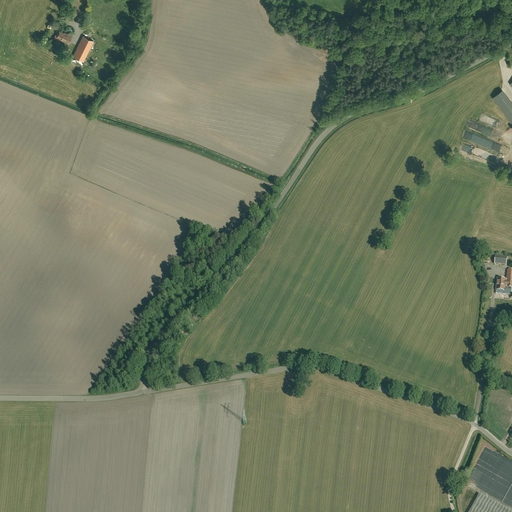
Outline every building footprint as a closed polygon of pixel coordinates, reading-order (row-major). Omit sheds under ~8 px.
[(68,43),(71,36),(64,32),(64,33),(60,31),(59,33),(57,32),(55,36),(56,36),(55,38),(59,40),(60,39),(68,43)] [(94,41),(83,35),(72,56),(83,61),(94,41)] [(511,123),(511,103),(502,90),(492,98),(511,123)] [(507,257),(496,256),(495,264),(506,265),(507,257)] [(511,287),(511,280),(508,280),(508,281),(505,281),(506,280),(498,279),(497,290),(504,290),(505,284),(508,284),(508,287),(511,287)] [(511,511),(479,494),(468,511),(511,511)]
